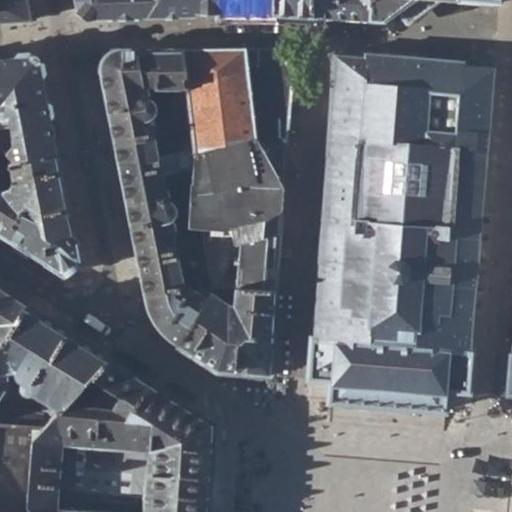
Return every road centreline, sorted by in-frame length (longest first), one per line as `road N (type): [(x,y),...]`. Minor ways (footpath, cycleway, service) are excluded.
road 1 (residential): [(120,339),(124,320),(52,0)]
road 2 (residential): [(0,262),(120,339)]
